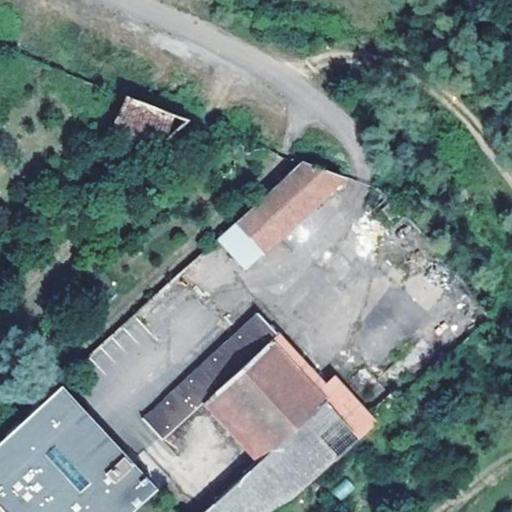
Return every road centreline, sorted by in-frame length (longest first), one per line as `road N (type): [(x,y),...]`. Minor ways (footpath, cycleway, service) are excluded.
road 1 (track): [(231,51),(314,40),(381,46),(432,87),(511,182)]
road 2 (residential): [(117,0),(257,64),(337,130)]
